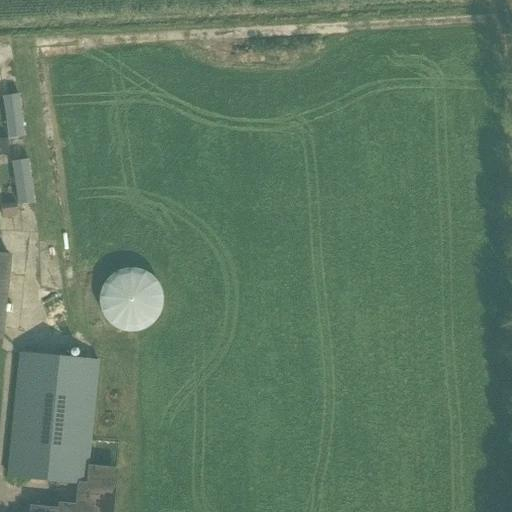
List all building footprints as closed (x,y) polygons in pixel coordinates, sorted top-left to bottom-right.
[(21,93),(4,94),(8,137),(25,135),(21,93)] [(11,160),(20,204),(37,200),(28,157),(11,160)] [(0,334),(5,335),(10,251),(0,250),(0,334)] [(131,333),(140,332),(147,328),(153,323),(158,318),(161,311),(163,302),(163,296),(161,287),(157,281),(152,275),(146,271),(137,269),(130,268),(122,269),(116,272),(109,277),(104,282),(100,290),(99,296),(99,304),(101,311),(104,318),(110,324),(115,328),(122,331),(131,333)] [(21,353),(9,477),(86,485),(98,360),(21,353)] [(110,511),(113,487),(98,486),(96,508),(86,507),(85,511),(110,511)]
